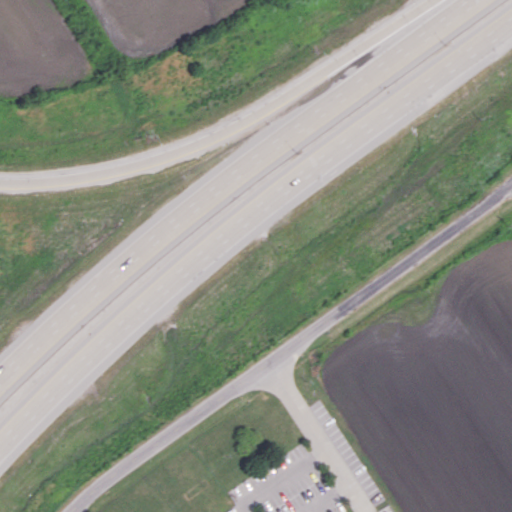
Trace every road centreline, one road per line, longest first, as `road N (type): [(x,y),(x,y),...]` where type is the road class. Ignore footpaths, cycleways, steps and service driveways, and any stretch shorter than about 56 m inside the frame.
road 1 (motorway): [(0,445),(75,368),(266,202),(511,30)]
road 2 (motorway): [(460,0),(170,224),(0,377)]
road 3 (residential): [(70,511),(511,181)]
road 4 (motorway): [(451,7),(211,136),(131,166),(47,181),(0,179)]
